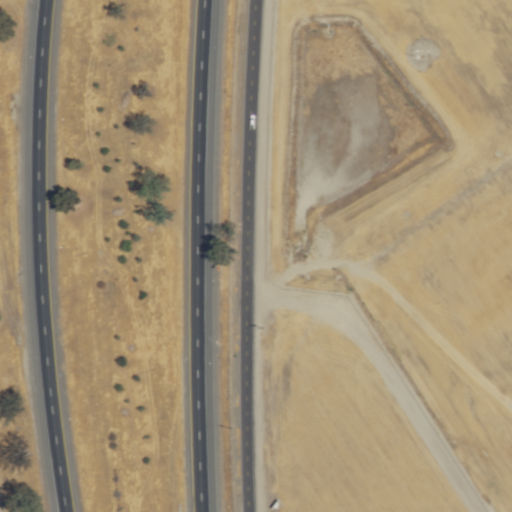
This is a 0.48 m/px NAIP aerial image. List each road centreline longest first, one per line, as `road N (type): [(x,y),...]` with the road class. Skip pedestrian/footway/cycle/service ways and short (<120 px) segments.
road 1 (motorway): [(44,0),(37,259),(63,511)]
road 2 (tertiary): [(254,0),(247,511)]
road 3 (motorway): [(201,511),(203,0)]
